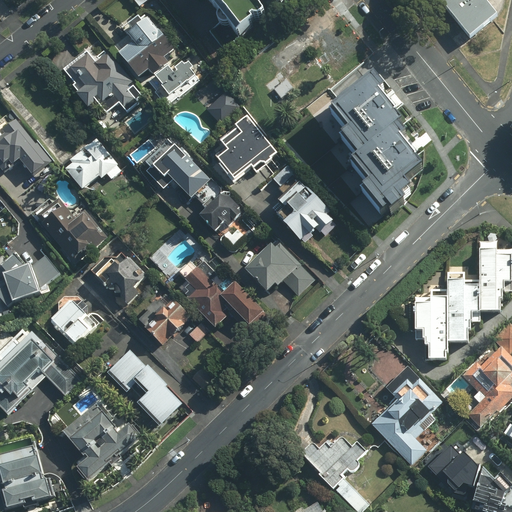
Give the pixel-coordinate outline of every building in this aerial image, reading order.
[(225,0),(251,30),(277,8),(269,0),(281,0),(285,4),(290,0),(225,0)] [(504,15),(492,0),(443,0),(475,38),(504,15)] [(179,47),(153,19),(133,37),(137,41),(124,53),(144,76),(152,69),(157,74),(171,62),(167,57),(179,47)] [(112,52),(99,64),(92,56),(77,69),(92,85),(82,94),(93,107),(103,98),(110,105),(119,97),(128,107),(139,97),(131,88),(138,82),(112,52)] [(190,65),(187,62),(178,69),(175,66),(174,64),(152,84),(160,93),(156,96),(168,110),(203,79),(195,71),(198,68),(193,62),(190,65)] [(228,92),(208,112),(223,128),(243,108),(228,92)] [(435,171),(370,92),(316,137),(380,215),(435,171)] [(240,181),(250,173),(253,175),(281,152),(252,116),(224,139),(233,150),(222,159),(240,181)] [(0,162),(9,173),(25,159),(39,175),(54,161),(18,119),(3,133),(5,135),(0,139),(0,162)] [(123,171),(119,167),(122,164),(101,140),(87,152),(85,151),(74,160),(79,165),(70,172),(86,190),(103,176),(105,179),(110,174),(114,179),(123,171)] [(213,180),(183,149),(165,166),(196,197),(213,180)] [(299,174),(291,166),(276,181),(284,189),(299,174)] [(337,217),(304,183),(277,209),(309,243),(337,217)] [(220,230),(226,223),(230,227),(244,213),(241,209),(243,207),(228,193),(205,216),(220,230)] [(110,238),(87,210),(78,218),(62,198),(40,216),(78,263),(110,238)] [(231,231),(227,236),(228,237),(222,242),(235,255),(254,237),(245,228),(241,232),(239,230),(234,235),(231,231)] [(483,321),(483,311),(505,312),(505,298),(507,298),(507,291),(511,290),(511,255),(500,255),(500,248),(499,248),(499,241),(481,240),(480,285),(469,284),(469,279),(451,278),(450,297),(436,297),(436,301),(417,300),(416,325),(418,326),(418,340),(427,340),(427,358),(451,359),(451,351),(452,351),(453,341),(472,342),(472,329),(475,329),(475,321),(483,321)] [(301,296),(316,279),(280,243),(252,271),(278,295),(288,284),(301,296)] [(18,302),(51,290),(62,273),(50,258),(35,266),(22,257),(4,265),(12,281),(0,293),(0,296),(10,307),(18,302)] [(141,292),(138,290),(152,277),(133,259),(124,268),(120,263),(107,276),(112,282),(110,284),(130,303),(141,292)] [(190,281),(201,291),(194,298),(222,326),(232,316),(231,314),(237,308),(257,328),(271,314),(239,283),(228,294),(203,268),(190,281)] [(195,317),(177,300),(150,329),(167,345),(195,317)] [(99,330),(76,301),(56,317),(79,346),(99,330)] [(203,323),(191,335),(199,344),(212,331),(203,323)] [(481,403),(469,414),(482,427),(499,410),(501,412),(511,401),(511,331),(504,339),(507,342),(492,357),(489,354),(466,376),(479,390),(473,395),(481,403)] [(37,333),(34,336),(29,332),(0,360),(0,402),(11,414),(50,375),(70,395),(85,380),(37,333)] [(187,405),(135,351),(113,371),(133,391),(143,381),(155,393),(144,404),(165,427),(187,405)] [(440,419),(435,413),(447,401),(412,364),(388,386),(399,398),(373,423),(414,465),(430,450),(419,439),(440,419)] [(204,370),(195,380),(208,393),(217,383),(204,370)] [(134,424),(127,431),(103,405),(70,436),(95,462),(83,473),(92,483),(144,434),(134,424)] [(306,453),(325,473),(323,475),(326,478),(323,481),(333,491),(336,488),(358,511),(363,511),(372,504),(345,475),(351,469),(352,469),(353,470),(354,470),(355,470),(356,470),(357,470),(358,470),(359,469),(360,469),(360,468),(361,468),(361,467),(361,466),(362,466),(362,465),(362,464),(362,463),(362,462),(362,461),(361,460),(361,459),(360,459),(369,451),(360,442),(355,447),(345,437),(335,446),(330,442),(324,448),(319,444),(315,444),(306,453)] [(465,451),(453,439),(424,467),(451,495),(453,493),(457,497),(471,501),(474,490),(478,491),(485,465),(469,447),(465,451)] [(55,496),(40,446),(0,458),(15,508),(55,496)] [(511,511),(511,482),(506,476),(499,480),(487,468),(475,510),(480,511),(479,511),(511,511)] [(326,511),(320,502),(308,509),(306,507),(297,511),(326,511)]
